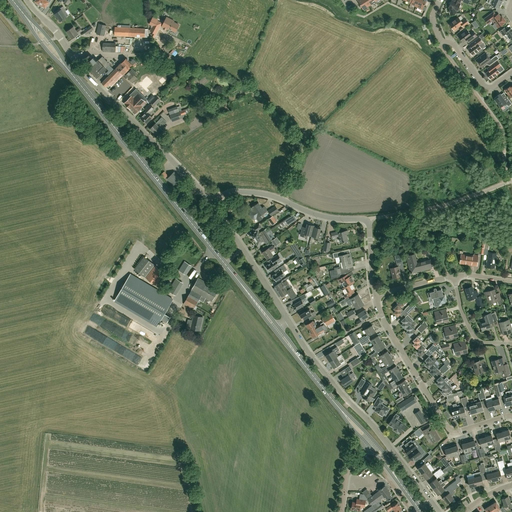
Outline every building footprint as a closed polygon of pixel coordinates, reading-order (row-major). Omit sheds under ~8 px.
[(104,10),(108,6),(101,0),(100,0),(97,4),(104,10)] [(367,6),(370,5),(366,0),(357,0),(364,10),(368,8),(367,6)] [(419,0),(416,7),(420,8),(421,7),(423,8),(422,9),(427,0),(426,0),(419,0)] [(457,13),(456,11),(457,11),(460,4),(459,3),(460,0),(453,0),(452,0),(451,3),(449,3),(450,5),(449,7),(449,8),(450,14),(457,13)] [(60,21),(65,17),(62,12),(65,11),(66,10),(63,6),(59,9),(60,10),(54,14),(60,21)] [(496,15),(493,12),(484,19),(488,23),(492,20),(498,28),(501,25),(503,25),(505,24),(505,22),(504,22),(505,21),(502,16),(500,17),(498,14),(496,15)] [(176,32),(179,25),(173,22),(174,21),(167,17),(162,27),(167,30),(168,28),(176,32)] [(458,17),(449,24),(450,25),(450,26),(451,27),(452,27),(454,30),(461,24),(463,27),(469,23),(465,18),(461,21),(458,17)] [(157,21),(156,23),(151,21),(149,24),(153,26),(150,31),(156,34),(162,23),(157,21)] [(104,36),(107,25),(98,23),(96,34),(104,36)] [(86,35),(94,29),(91,26),(83,31),(86,35)] [(78,34),(82,31),(80,28),(76,31),(73,27),(67,31),(72,39),(78,34)] [(115,27),(114,35),(145,37),(145,29),(131,28),(118,27),(115,27)] [(504,27),(499,31),(503,36),(506,34),(508,36),(507,37),(508,38),(509,40),(510,40),(511,40),(511,39),(511,30),(510,28),(507,31),(504,27)] [(161,29),(154,38),(160,42),(166,33),(161,29)] [(467,30),(458,36),(463,42),(466,39),(468,42),(477,36),(473,31),(469,33),(467,30)] [(479,37),(473,41),(468,44),(471,47),(468,49),(472,55),(481,48),(479,45),(482,42),(479,37)] [(115,52),(115,44),(103,43),(102,52),(115,52)] [(499,54),(497,56),(496,55),(490,59),(485,53),(476,60),(481,67),(492,59),(494,62),(499,58),(499,59),(501,57),(499,54)] [(106,68),(110,65),(102,57),(98,60),(96,61),(93,57),(92,58),(89,55),(82,62),(97,77),(106,68)] [(109,84),(111,87),(133,65),(126,58),(102,83),(106,87),(109,84)] [(497,61),(492,65),(492,64),(487,68),(489,71),(486,73),(490,79),(499,72),(497,69),(501,66),(497,61)] [(128,73),(133,78),(135,76),(135,75),(137,73),(134,68),(128,73)] [(125,104),(127,106),(132,101),(135,104),(131,108),(136,113),(142,107),(141,106),(147,100),(138,91),(132,97),(131,96),(125,103),(125,104)] [(503,98),(501,95),(500,94),(497,96),(498,97),(495,99),(500,107),(503,105),(504,106),(505,106),(507,105),(508,106),(511,104),(507,97),(504,99),(503,98)] [(154,106),(160,100),(157,96),(150,102),(154,106)] [(141,118),(143,120),(142,121),(145,124),(146,123),(152,117),(149,113),(153,108),(154,109),(150,105),(145,110),(146,111),(143,114),(144,115),(141,118)] [(170,115),(172,122),(183,117),(182,115),(186,113),(184,109),(182,110),(179,111),(170,115)] [(153,133),(154,132),(157,135),(162,130),(161,128),(167,122),(162,117),(156,123),(150,129),(153,133)] [(181,178),(174,172),(169,177),(168,179),(174,185),(175,183),(176,183),(181,178)] [(255,220),(257,218),(259,221),(262,219),(260,215),(267,211),(264,206),(262,208),(258,203),(250,208),(252,211),(250,213),(250,215),(253,219),(255,220)] [(276,205),(272,207),(267,210),(271,216),(276,213),(279,211),(276,205)] [(272,225),(277,222),(273,216),(268,219),(272,225)] [(314,227),(314,226),(311,225),(312,224),(308,223),(308,224),(307,224),(306,228),(303,227),(300,236),(307,237),(307,235),(311,236),(314,227)] [(253,228),(253,229),(255,231),(253,232),(254,233),(251,235),(252,235),(251,236),(253,238),(253,237),(255,240),(266,233),(265,231),(264,230),(260,233),(258,230),(262,228),(259,224),(253,228)] [(314,239),(321,241),(323,233),(320,232),(320,229),(320,228),(317,227),(316,228),(314,227),(314,226),(314,227),(311,236),(315,237),(314,239)] [(266,233),(255,240),(256,242),(257,245),(258,244),(258,245),(261,243),(261,244),(265,242),(266,243),(271,240),(268,235),(267,235),(266,233),(269,231),(266,233)] [(340,243),(348,241),(345,231),(342,232),(342,231),(331,233),(333,239),(336,239),(335,237),(339,236),(340,243)] [(275,246),(280,243),(276,237),(271,240),(275,246)] [(271,252),(275,249),(273,246),(268,249),(268,248),(262,252),(267,259),(273,255),(271,252)] [(339,263),(352,260),(350,253),(344,255),(343,251),(333,254),(334,258),(340,257),(342,262),(339,263)] [(494,268),(496,253),(488,252),(486,267),(494,268)] [(272,261),(268,264),(266,265),(267,266),(266,267),(268,270),(268,269),(270,271),(280,265),(278,262),(282,259),(278,254),(271,259),(272,261)] [(398,266),(397,267),(391,268),(393,278),(401,276),(400,272),(399,269),(404,268),(401,256),(400,254),(396,256),(398,263),(397,263),(398,266)] [(411,274),(432,268),(430,260),(417,264),(414,254),(407,256),(411,274)] [(477,266),(478,256),(474,255),(473,256),(462,255),(460,263),(466,264),(466,263),(472,264),(471,265),(477,266)] [(144,257),(134,269),(144,277),(154,264),(144,257)] [(353,264),(352,260),(339,263),(339,267),(334,268),(335,270),(332,271),(334,278),(339,276),(338,274),(348,272),(347,268),(353,267),(354,267),(353,264)] [(191,265),(185,261),(179,271),(185,274),(191,265)] [(276,281),(285,275),(283,272),(287,270),(284,264),(278,268),(279,271),(273,275),(272,275),(273,276),(272,277),(274,280),(275,279),(276,281),(277,281),(276,281)] [(165,274),(155,266),(146,278),(155,286),(165,274)] [(161,319),(167,323),(170,317),(164,314),(173,299),(130,274),(115,301),(157,326),(161,319)] [(317,286),(319,285),(314,274),(311,276),(312,279),(317,286)] [(352,284),(355,282),(351,276),(349,277),(347,275),(338,280),(340,283),(341,282),(345,288),(352,284)] [(297,296),(287,280),(286,280),(289,278),(288,276),(281,281),(281,282),(275,286),(282,297),(288,293),(292,299),(297,296)] [(212,301),(218,289),(198,278),(184,304),(193,309),(202,295),(212,301)] [(313,288),(310,283),(307,284),(306,283),(303,285),(306,292),(313,288)] [(355,289),(352,284),(345,288),(342,289),(346,295),(344,296),(345,298),(346,299),(355,294),(353,291),(355,289)] [(478,308),(485,306),(481,296),(479,297),(477,290),(473,291),(472,286),(465,288),(469,300),(475,298),(478,308)] [(439,304),(447,302),(445,295),(443,295),(442,289),(437,290),(437,289),(437,288),(436,288),(435,288),(434,288),(434,289),(434,290),(435,291),(427,293),(428,297),(432,296),(435,307),(440,306),(439,304)] [(498,304),(502,303),(499,293),(496,294),(494,289),(484,292),(488,304),(498,301),(498,304)] [(295,303),(292,305),(295,310),(298,308),(299,309),(301,307),(305,304),(302,300),(306,297),(305,294),(293,299),(295,303)] [(354,304),(362,300),(358,295),(351,299),(348,301),(350,303),(352,301),(354,304)] [(362,300),(354,304),(357,309),(364,305),(362,300)] [(397,317),(400,315),(404,311),(400,307),(402,306),(403,305),(402,301),(397,302),(398,305),(393,309),(395,311),(393,313),(397,317)] [(412,307),(407,311),(409,313),(414,309),(415,310),(417,307),(415,304),(412,306),(412,307)] [(302,318),(303,320),(308,317),(310,320),(317,316),(314,311),(312,313),(310,309),(305,312),(305,311),(302,312),(303,313),(300,315),(301,315),(300,316),(301,318),(302,318)] [(363,319),(369,316),(365,310),(358,314),(361,319),(357,322),(358,325),(364,322),(363,319)] [(441,310),(434,312),(435,316),(437,322),(437,323),(449,320),(447,313),(442,314),(441,310)] [(494,323),(491,313),(491,312),(483,315),(485,322),(480,323),(482,331),(492,328),(491,325),(494,323)] [(328,325),(331,324),(332,326),(337,324),(331,313),(322,318),(326,326),(328,325)] [(200,330),(203,317),(194,315),(191,328),(200,330)] [(406,329),(413,321),(407,315),(401,321),(403,323),(401,325),(405,329),(406,329)] [(503,335),(511,332),(511,330),(509,320),(499,323),(503,335)] [(310,333),(321,326),(320,324),(317,326),(315,321),(313,322),(312,321),(306,325),(308,327),(307,327),(308,329),(309,329),(311,332),(310,332),(310,333)] [(413,321),(406,329),(407,330),(405,332),(409,336),(416,330),(414,328),(415,327),(414,326),(416,324),(413,321)] [(419,331),(427,323),(425,321),(417,329),(419,331)] [(427,323),(419,331),(421,333),(428,326),(427,323)] [(368,336),(375,331),(372,325),(364,330),(368,336)] [(321,326),(310,333),(313,337),(321,333),(321,332),(324,331),(321,326)] [(457,329),(452,330),(451,326),(444,328),(445,332),(443,333),(444,339),(458,336),(457,329)] [(115,342),(100,336),(98,342),(112,348),(115,342)] [(375,346),(382,342),(378,336),(371,340),(375,346)] [(417,349),(417,348),(421,344),(423,343),(417,337),(413,341),(415,343),(413,345),(417,349)] [(360,342),(353,346),(356,351),(363,347),(360,342)] [(378,351),(385,347),(386,346),(384,343),(383,344),(382,342),(375,346),(378,351)] [(460,342),(453,344),(455,348),(456,354),(456,355),(468,352),(466,345),(461,346),(460,342)] [(435,346),(431,351),(433,353),(440,346),(438,343),(435,346)] [(421,344),(417,348),(419,350),(417,352),(421,356),(425,352),(423,350),(425,348),(421,344)] [(330,362),(337,357),(335,353),(338,351),(337,348),(333,351),(325,355),(330,362)] [(370,359),(374,356),(378,354),(376,351),(374,353),(369,356),(370,359)] [(383,361),(392,356),(390,353),(389,354),(388,351),(378,357),(379,360),(382,358),(383,361)] [(392,356),(383,361),(387,367),(394,362),(392,359),(393,359),(392,356)] [(429,368),(435,363),(435,362),(437,361),(433,357),(431,358),(429,356),(425,360),(427,362),(425,364),(429,368)] [(337,357),(330,362),(333,368),(341,363),(344,360),(342,358),(339,360),(337,357)] [(510,375),(508,368),(507,364),(505,365),(502,358),(492,361),(495,373),(504,370),(506,376),(510,375)] [(480,365),(479,360),(472,363),(476,374),(487,371),(484,364),(480,365)] [(439,370),(437,368),(439,366),(435,363),(429,368),(431,370),(429,372),(433,376),(439,370)] [(398,368),(396,366),(389,370),(392,376),(401,371),(399,368),(398,368)] [(401,371),(392,376),(395,381),(403,377),(401,374),(402,373),(401,371)] [(349,375),(348,375),(344,378),(341,380),(343,383),(342,383),(345,388),(349,385),(348,384),(353,381),(351,378),(355,376),(353,373),(351,374),(349,375)] [(441,388),(447,382),(449,380),(447,378),(444,380),(441,376),(437,380),(439,382),(436,384),(441,388)] [(409,385),(408,382),(406,380),(397,384),(401,390),(409,385)] [(372,385),(367,382),(361,393),(364,395),(362,397),(364,398),(364,399),(367,401),(368,400),(369,401),(370,400),(372,402),(375,399),(371,397),(372,396),(373,396),(375,393),(369,390),(372,385)] [(447,382),(441,388),(443,390),(441,392),(445,396),(451,390),(448,387),(450,385),(447,382)] [(409,385),(401,390),(404,396),(412,391),(410,388),(411,388),(409,385)] [(454,396),(454,397),(462,394),(468,392),(466,389),(453,393),(446,395),(447,398),(454,396)] [(413,396),(398,405),(402,411),(416,402),(413,396)] [(467,397),(464,398),(466,405),(468,411),(470,410),(472,415),(474,414),(478,413),(474,401),(471,401),(472,404),(469,405),(468,403),(469,403),(467,397)] [(492,410),(495,409),(493,400),(492,397),(491,397),(485,399),(486,402),(487,402),(489,412),(492,411),(492,410)] [(499,398),(495,399),(494,397),(492,397),(493,400),(495,409),(499,408),(499,409),(502,408),(499,398)] [(378,398),(373,406),(376,408),(374,411),(378,413),(378,414),(382,416),(384,413),(386,414),(389,409),(381,404),(383,401),(378,398)] [(477,400),(474,401),(478,413),(484,411),(483,407),(481,401),(477,402),(477,400)] [(455,409),(452,410),(454,420),(457,419),(457,418),(460,417),(457,405),(456,404),(454,404),(453,405),(455,409)] [(457,405),(460,417),(464,416),(464,417),(467,416),(465,411),(464,406),(460,408),(459,405),(457,405)] [(421,424),(426,420),(420,410),(415,413),(421,424)] [(394,417),(389,425),(394,429),(393,430),(397,432),(398,431),(400,433),(405,425),(397,419),(399,416),(396,414),(394,417)] [(433,443),(440,438),(434,428),(432,429),(430,426),(423,431),(425,435),(427,433),(433,443)] [(418,437),(423,433),(418,429),(414,432),(418,437)] [(502,430),(505,440),(511,438),(509,429),(506,430),(505,429),(502,430)] [(499,442),(505,440),(502,430),(499,431),(500,432),(496,433),(498,438),(499,441),(499,442)] [(482,447),(488,445),(485,435),(482,436),(482,437),(479,438),(482,447)] [(496,442),(494,443),(492,435),(488,436),(488,435),(485,435),(488,445),(493,443),(496,453),(499,452),(497,445),(496,442)] [(471,450),(477,448),(474,439),(468,441),(471,450)] [(417,448),(411,440),(405,445),(407,447),(404,449),(408,454),(417,448)] [(471,450),(468,441),(465,442),(462,443),(465,453),(463,454),(465,462),(468,461),(466,455),(468,454),(467,451),(471,450)] [(451,446),(454,455),(460,453),(457,445),(454,446),(454,445),(451,446)] [(454,455),(451,446),(445,448),(447,457),(454,455)] [(408,455),(412,460),(414,458),(416,461),(423,456),(417,448),(408,454),(408,455)] [(430,454),(423,460),(425,462),(429,458),(430,459),(433,457),(430,454)] [(423,474),(432,466),(430,464),(427,466),(425,463),(421,466),(421,465),(417,468),(420,472),(420,471),(423,474)] [(434,469),(432,466),(423,474),(427,479),(433,474),(431,472),(434,469)] [(492,466),(492,467),(495,480),(502,478),(501,475),(500,471),(497,471),(496,468),(495,466),(492,467),(492,466)] [(489,482),(495,480),(492,467),(488,467),(490,473),(487,474),(488,479),(489,482)] [(474,474),(475,477),(477,485),(483,483),(483,480),(481,475),(481,476),(478,476),(477,473),(474,474)] [(470,487),(477,485),(475,477),(468,479),(470,487)] [(440,484),(443,482),(441,480),(438,481),(436,479),(430,484),(434,489),(440,484)] [(447,488),(449,490),(455,485),(456,485),(457,484),(455,481),(447,488)] [(445,490),(442,487),(446,484),(444,482),(443,482),(440,484),(434,489),(438,495),(445,490)] [(375,509),(377,511),(384,506),(382,503),(380,504),(378,501),(380,499),(381,500),(385,498),(387,501),(393,497),(385,485),(379,490),(380,491),(372,496),(367,489),(363,492),(365,495),(369,501),(372,505),(375,509)] [(455,493),(453,491),(457,487),(456,485),(449,490),(450,492),(450,493),(443,498),(447,503),(454,498),(452,495),(455,493)] [(502,497),(503,498),(502,499),(505,507),(508,506),(509,509),(511,507),(511,506),(511,505),(508,496),(505,497),(502,497)] [(357,499),(356,502),(353,502),(352,509),(360,510),(360,507),(364,507),(365,500),(357,499)] [(398,502),(396,504),(395,502),(391,505),(386,508),(388,511),(393,508),(396,511),(394,511),(400,511),(399,510),(402,508),(399,505),(398,503),(398,502)] [(496,511),(497,511),(500,509),(496,502),(490,505),(494,511),(496,511)]
